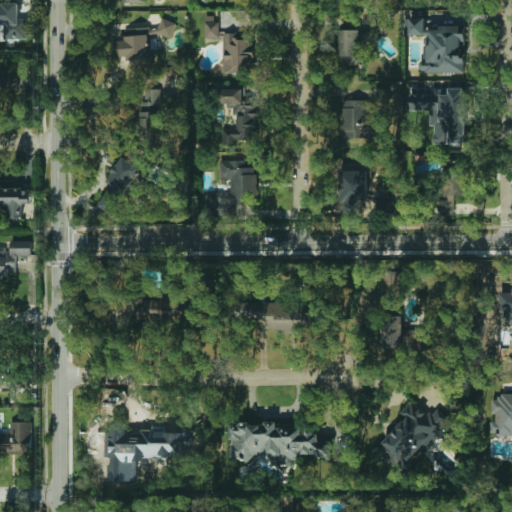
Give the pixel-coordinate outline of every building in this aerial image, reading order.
[(0,2),(0,24),(4,24),(4,39),(27,39),(27,19),(20,19),(19,2),(0,2)] [(205,37),(224,37),(224,73),(252,73),(252,39),(237,39),(237,33),(219,33),(219,18),(205,18),(205,37)] [(465,72),(465,33),(460,33),(460,25),(439,25),(439,30),(425,30),(425,18),(410,18),(410,35),(423,35),(423,72),(465,72)] [(173,20),(160,21),(161,27),(127,29),(128,38),(118,39),(119,58),(129,57),(130,68),(153,66),(150,36),(174,34),(173,20)] [(341,65),(361,65),(360,30),(340,30),(341,65)] [(257,100),(245,100),(245,88),(217,88),(217,106),(236,106),(236,129),(222,129),(222,144),(238,144),(238,141),(257,140),(257,100)] [(410,110),(433,110),(433,145),(466,145),(466,88),(428,88),(409,88),(410,110)] [(143,89),(143,106),(162,107),(163,89),(143,89)] [(343,100),(342,138),(370,138),(370,100),(343,100)] [(160,107),(139,108),(140,138),(149,137),(149,128),(160,127),(160,107)] [(99,206),(112,214),(122,197),(123,198),(142,168),(123,156),(105,184),(111,187),(99,206)] [(207,193),(207,215),(235,215),(235,203),(255,203),(255,174),(246,174),(246,160),(220,160),(220,179),(231,178),(231,193),(207,193)] [(455,216),(455,196),(467,196),(467,161),(443,161),(442,215),(455,216)] [(368,170),(339,170),(340,203),(361,202),(361,207),(390,207),(390,192),(368,192),(368,170)] [(0,215),(22,216),(22,203),(31,203),(31,188),(2,188),(2,184),(0,183),(0,215)] [(0,278),(7,279),(7,274),(17,274),(16,256),(32,256),(32,240),(9,241),(9,249),(0,249),(0,278)] [(384,310),(399,310),(399,276),(385,275),(384,310)] [(511,292),(501,293),(501,326),(511,325),(511,292)] [(196,300),(178,300),(178,295),(144,295),(144,296),(125,296),(125,311),(133,311),(133,319),(196,319),(196,300)] [(237,320),(266,319),(266,329),(275,329),(275,328),(315,327),(315,313),(308,313),(307,303),(236,305),(237,320)] [(403,329),(403,315),(383,316),(383,348),(390,348),(390,355),(427,354),(427,340),(421,340),(421,329),(403,329)] [(0,387),(16,388),(16,363),(0,363),(0,387)] [(511,393),(500,393),(500,400),(494,399),(493,422),(492,422),(491,434),(511,434),(511,393)] [(453,422),(437,409),(431,417),(412,400),(401,413),(406,417),(378,449),(401,470),(420,448),(426,453),(453,422)] [(0,453),(32,453),(32,422),(10,422),(10,434),(0,434),(0,453)] [(333,455),(332,441),(320,441),(319,430),(302,431),(302,427),(277,428),(277,422),(231,425),(233,459),(278,457),(279,467),(293,466),(292,457),(333,455)] [(138,480),(138,463),(128,463),(128,457),(119,457),(119,439),(111,439),(111,456),(112,456),(112,480),(138,480)]
